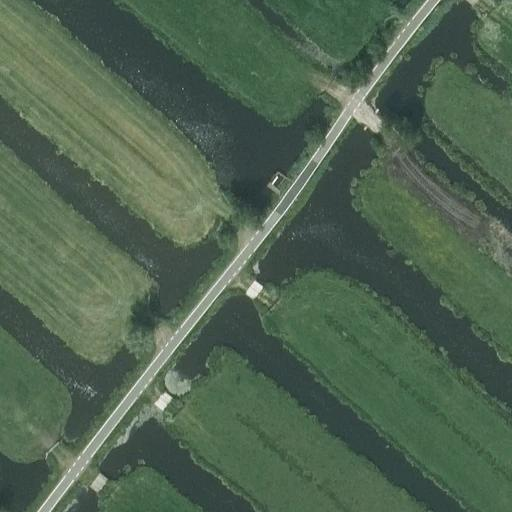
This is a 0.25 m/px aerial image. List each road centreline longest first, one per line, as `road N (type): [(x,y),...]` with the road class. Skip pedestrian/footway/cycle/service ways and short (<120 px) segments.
road 1 (unclassified): [(41,511),(432,0)]
road 2 (track): [(400,156),(381,125),(344,93),(259,47)]
road 3 (track): [(128,511),(15,414)]
road 4 (track): [(75,258),(170,343)]
